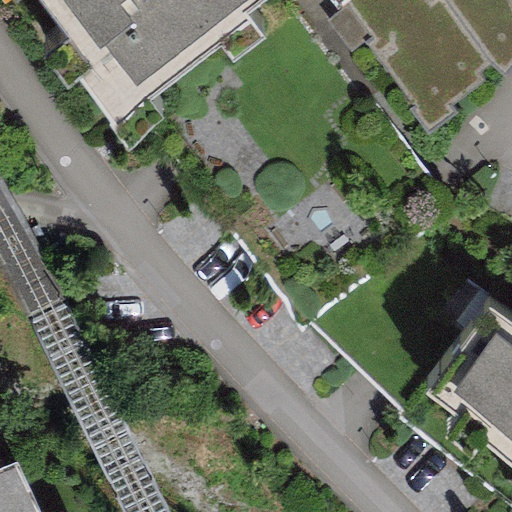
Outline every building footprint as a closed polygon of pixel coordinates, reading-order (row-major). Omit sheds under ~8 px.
[(45,0),(66,27),(76,20),(128,89),(132,86),(162,63),(149,45),(209,0),(227,0),(233,8),(243,0),(45,0)] [(455,198),(299,0),(243,0),(233,8),(227,0),(209,0),(149,45),(162,63),(132,86),(302,318),(399,405),(427,352),(477,287),(433,213),(455,198)] [(365,32),(429,112),(455,95),(451,89),(488,68),(481,60),(491,53),(506,66),(511,58),(511,0),(352,0),(377,27),(365,32)] [(511,293),(487,274),(477,287),(427,352),(460,378),(444,398),(469,417),(481,401),(511,424),(511,457),(509,462),(511,464),(511,293)] [(19,434),(0,442),(0,511),(81,511),(77,501),(54,511),(19,434)]
